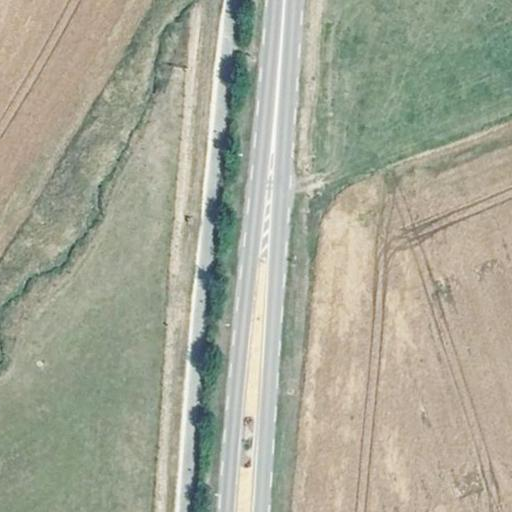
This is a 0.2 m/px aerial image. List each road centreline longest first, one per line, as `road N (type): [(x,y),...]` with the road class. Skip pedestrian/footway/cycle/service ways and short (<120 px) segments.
road 1 (tertiary): [(280,57),(226,511)]
road 2 (tertiary): [(260,511),(280,57)]
